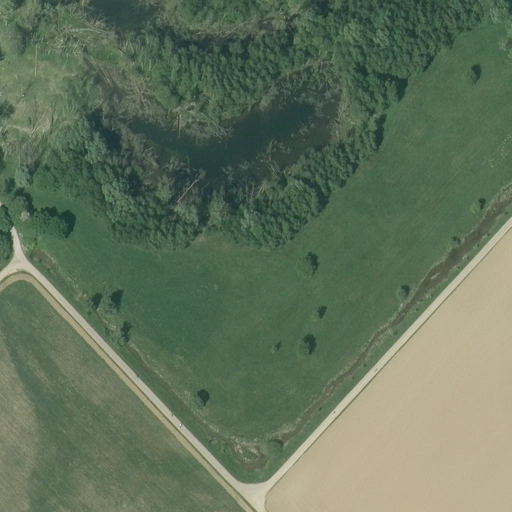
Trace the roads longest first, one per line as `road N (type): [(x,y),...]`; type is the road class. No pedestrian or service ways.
road 1 (track): [(511,222),(250,500)]
road 2 (track): [(18,258),(250,500)]
